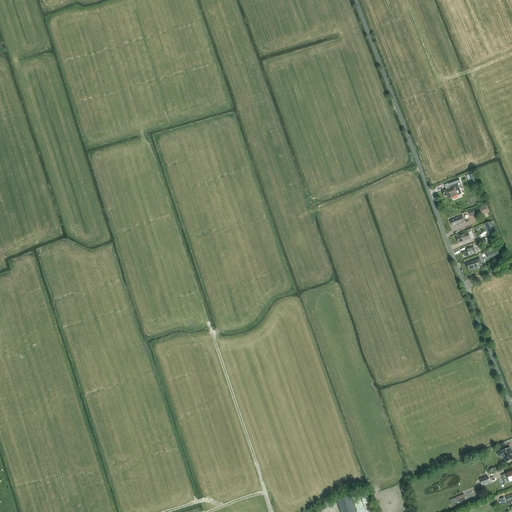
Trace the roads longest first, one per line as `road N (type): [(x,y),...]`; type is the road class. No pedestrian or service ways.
road 1 (unclassified): [(511,408),(355,0)]
road 2 (track): [(407,0),(442,77),(511,53)]
